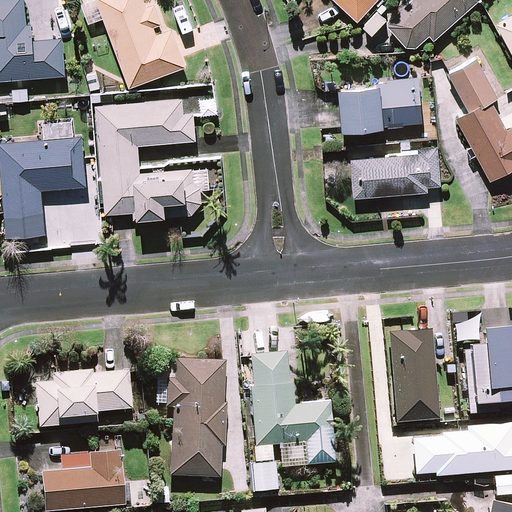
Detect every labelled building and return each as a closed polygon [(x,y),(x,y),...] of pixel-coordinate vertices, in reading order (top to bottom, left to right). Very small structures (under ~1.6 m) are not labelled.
[(26,23),(23,0),(0,0),(0,79),(64,73),(61,36),(31,39),(30,22),(26,23)] [(144,4),(142,0),(80,0),(89,21),(103,16),(129,85),(185,65),(171,27),(166,29),(155,0),(144,4)] [(374,0),(335,0),(357,20),(374,0)] [(475,0),(410,0),(386,22),(411,49),(428,33),(433,39),(475,0)] [(511,14),(496,23),(511,53),(511,14)] [(496,96),(475,57),(447,72),(467,110),(456,116),(489,178),(511,165),(511,124),(505,128),(490,99),(496,96)] [(422,120),(418,77),(338,84),(341,127),(422,120)] [(0,101),(28,97),(26,87),(0,90),(0,101)] [(182,96),(94,102),(104,213),(132,211),(132,218),(139,217),(139,215),(191,213),(201,202),(201,186),(201,185),(201,184),(200,183),(199,182),(198,181),(197,181),(196,180),(195,180),(194,180),(193,180),(193,167),(140,168),(139,144),(196,140),(194,110),(183,111),(182,96)] [(36,99),(17,100),(18,117),(37,116),(36,99)] [(85,184),(82,135),(0,140),(0,155),(5,224),(43,221),(41,187),(85,184)] [(440,188),(436,148),(350,157),(354,196),(440,188)] [(511,345),(509,345),(508,324),(478,327),(479,341),(461,343),(466,401),(510,397),(509,383),(511,382),(511,345)] [(436,417),(430,328),(387,331),(394,420),(436,417)] [(275,488),(274,464),(273,444),(278,444),(279,464),(332,461),(329,400),(289,402),(286,351),(249,353),(255,461),(251,462),(252,490),(275,488)] [(224,360),(163,357),(163,376),(156,375),(155,402),(172,402),(169,473),(219,475),(224,360)] [(130,408),(127,367),(48,372),(48,380),(35,381),(38,424),(91,421),(91,410),(130,408)] [(433,470),(433,474),(493,469),(511,467),(511,440),(511,441),(510,422),(466,426),(466,429),(412,434),(415,471),(433,470)] [(123,503),(119,449),(60,453),(61,469),(40,471),(43,509),(123,503)] [(511,472),(491,474),(492,495),(511,493),(511,472)] [(149,481),(128,482),(129,505),(150,505),(149,481)] [(225,488),(191,489),(192,503),(226,501),(225,488)] [(511,511),(511,503),(490,500),(488,511),(511,511)]
